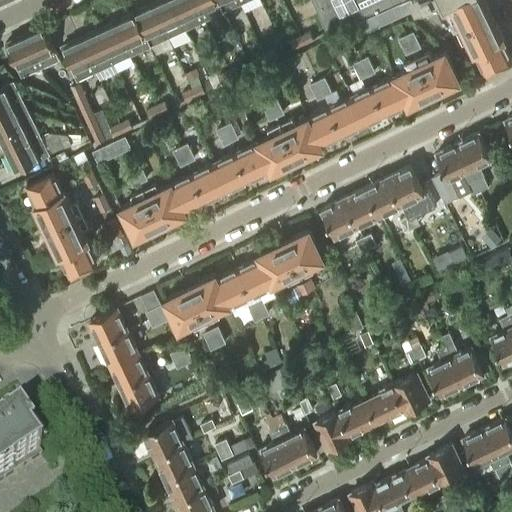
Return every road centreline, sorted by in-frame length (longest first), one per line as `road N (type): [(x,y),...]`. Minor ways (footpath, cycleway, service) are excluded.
road 1 (residential): [(36,327),(55,308),(511,90)]
road 2 (residential): [(267,511),(511,391)]
road 3 (residential): [(125,511),(36,327)]
